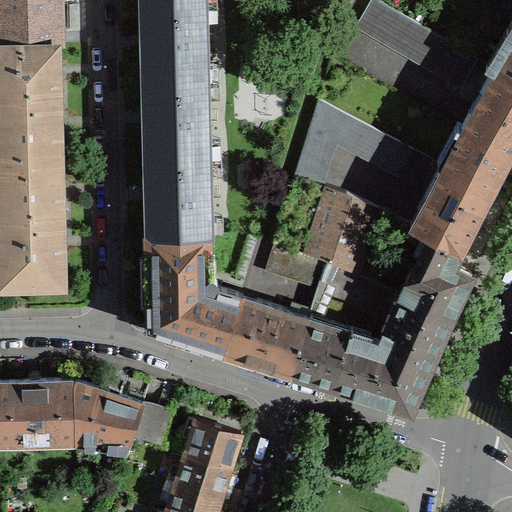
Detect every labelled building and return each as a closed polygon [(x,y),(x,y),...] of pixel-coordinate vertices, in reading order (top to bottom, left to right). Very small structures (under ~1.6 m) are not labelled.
[(0,0),(0,42),(57,41),(62,41),(60,0),(0,0)] [(145,78),(206,76),(203,0),(161,0),(143,0),(144,29),(145,78)] [(300,0),(301,13),(340,12),(349,0),(300,0)] [(462,84),(478,57),(380,0),(370,0),(356,23),(462,84)] [(506,29),(511,33),(511,34),(493,66),(500,70),(511,76),(511,28),(508,26),(506,29)] [(0,94),(59,94),(60,94),(60,81),(58,81),(58,64),(57,41),(0,42),(0,94)] [(460,123),(511,151),(511,148),(511,76),(500,70),(476,112),(469,108),(460,123)] [(146,112),(147,155),(208,153),(206,76),(145,78),(146,112)] [(0,162),(61,161),(62,161),(62,148),(60,148),(60,123),(59,94),(0,94),(0,162)] [(318,97),(294,173),(323,182),(336,139),(400,173),(413,147),(318,97)] [(448,146),(455,149),(447,165),(491,188),(495,179),(511,151),(460,123),(448,146)] [(208,153),(147,155),(148,187),(149,232),(208,231),(210,230),(208,153)] [(0,214),(62,214),(64,214),(63,201),(62,201),(61,184),(61,161),(0,162),(0,214)] [(428,230),(461,246),(472,224),(474,225),(478,217),(481,211),(479,210),(491,188),(447,165),(425,209),(418,205),(410,221),(428,230)] [(322,254),(327,256),(357,270),(377,205),(348,190),(323,182),(294,173),(273,239),(274,239),(322,254)] [(65,267),(63,267),(63,241),(62,214),(0,214),(0,282),(64,281),(65,281),(65,267)] [(471,270),(453,262),(461,246),(428,230),(399,289),(451,313),(456,302),(471,270)] [(174,330),(224,346),(241,291),(218,284),(217,280),(216,277),(214,275),(212,273),(209,272),(208,231),(149,232),(147,232),(149,322),(174,330)] [(313,282),(322,254),(274,239),(265,267),(313,282)] [(355,387),(411,405),(421,381),(451,313),(399,289),(357,270),(327,256),(309,313),(292,367),(355,387)] [(254,355),(292,367),(309,313),(241,291),(224,346),(254,355)] [(51,440),(51,431),(76,430),(74,377),(71,376),(23,377),(0,377),(0,432),(21,432),(22,440),(51,440)] [(111,388),(74,377),(76,430),(76,439),(77,439),(77,440),(103,439),(127,447),(132,432),(143,399),(111,388)] [(143,399),(132,432),(161,441),(171,408),(143,399)] [(185,448),(231,463),(233,454),(241,430),(196,415),(185,448)] [(223,487),(231,463),(185,448),(175,480),(221,494),(223,487)] [(175,480),(165,511),(166,511),(215,511),(221,494),(175,480)]
